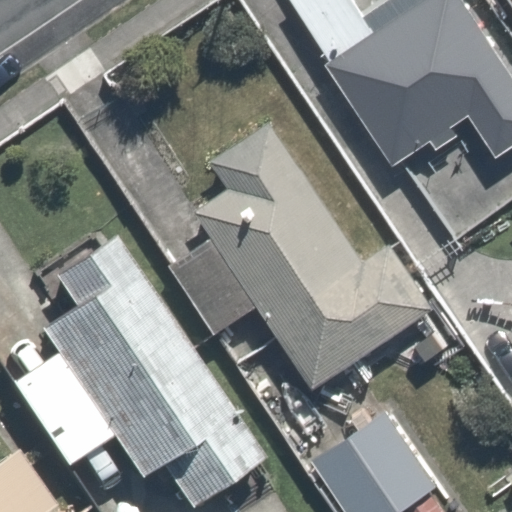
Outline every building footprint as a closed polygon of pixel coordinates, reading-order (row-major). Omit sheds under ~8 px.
[(511,59),(478,0),(297,0),(426,228),(511,179),(511,59)] [(227,176),(191,199),(212,232),(170,257),(219,335),(252,314),(288,372),(421,289),(384,231),(344,255),(259,119),(211,150),(227,176)] [(251,439),(114,225),(71,252),(92,284),(33,321),(47,342),(7,367),(60,451),(105,422),(134,468),(153,456),(173,489),(251,439)] [(390,397),(301,458),(337,511),(363,511),(435,463),(390,397)] [(0,511),(64,511),(9,434),(0,439),(0,511)]
